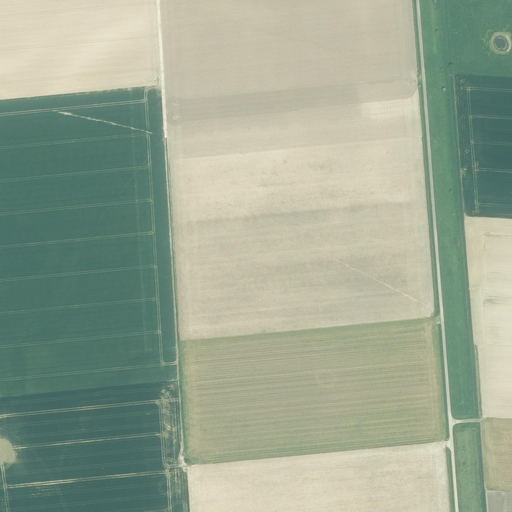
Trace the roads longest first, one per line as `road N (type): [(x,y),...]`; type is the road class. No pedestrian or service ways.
road 1 (unclassified): [(455,511),(414,0)]
road 2 (track): [(157,0),(182,464)]
